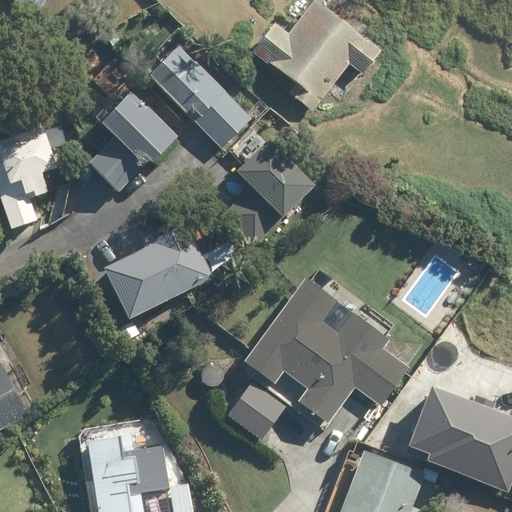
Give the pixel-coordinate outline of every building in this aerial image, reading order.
[(19,0),(17,3),(37,15),(46,0),(19,0)] [(253,50),(297,84),(289,93),(311,111),(348,64),(360,73),(377,51),(313,1),(287,34),(274,23),(253,50)] [(149,74),(222,148),(250,121),(176,47),(149,74)] [(104,145),(84,169),(114,194),(139,167),(140,168),(166,138),(118,97),(89,131),(104,145)] [(27,198),(46,191),(39,172),(55,167),(43,133),(0,148),(0,201),(10,228),(35,219),(27,198)] [(241,231),(239,234),(253,246),(313,185),(266,139),(236,171),(251,186),(223,215),(241,231)] [(135,248),(137,252),(95,272),(119,322),(204,282),(178,227),(135,248)] [(322,322),(337,303),(305,278),(244,362),(273,383),(282,372),(306,390),(298,401),(327,423),(354,387),(380,407),(408,367),(382,349),(388,341),(351,312),(337,333),(322,322)] [(132,321),(116,328),(122,342),(139,334),(132,321)] [(0,429),(27,416),(0,366),(0,429)] [(251,381),(227,415),(262,439),(286,405),(251,381)] [(511,414),(433,382),(405,450),(509,492),(511,485),(511,414)] [(85,442),(96,511),(142,511),(139,493),(168,488),(161,447),(132,451),(129,434),(85,442)] [(363,452),(339,511),(408,511),(423,476),(363,452)] [(191,511),(188,485),(169,488),(172,511),(191,511)]
